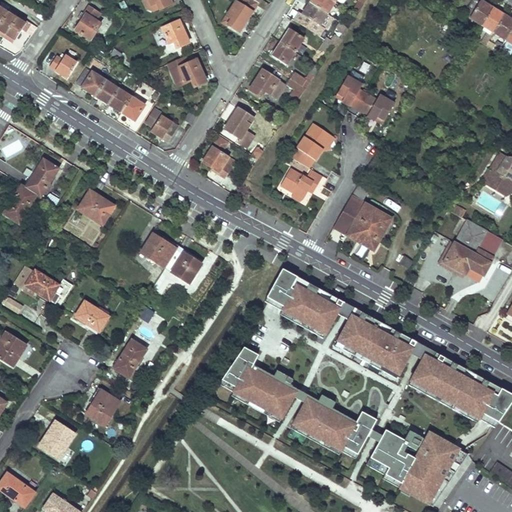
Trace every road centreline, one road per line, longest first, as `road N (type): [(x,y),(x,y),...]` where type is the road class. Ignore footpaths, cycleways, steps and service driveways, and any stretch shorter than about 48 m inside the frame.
road 1 (tertiary): [(306,254),(511,368)]
road 2 (tertiary): [(20,86),(167,177)]
road 3 (tertiary): [(167,177),(306,254)]
road 4 (residential): [(306,254),(351,175),(353,134)]
